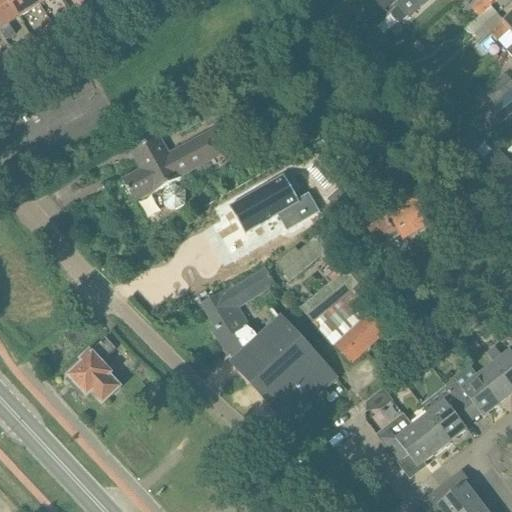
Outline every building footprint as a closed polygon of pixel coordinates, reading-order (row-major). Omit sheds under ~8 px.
[(10,25),(20,18),(8,0),(0,0),(0,30),(0,31),(6,41),(16,36),(10,25)] [(37,0),(8,0),(20,18),(41,6),(37,0)] [(376,0),(375,2),(385,12),(398,0),(376,0)] [(429,0),(405,0),(393,12),(402,22),(408,16),(409,18),(429,0)] [(499,0),(482,0),(472,9),(480,18),(499,0)] [(350,4),(343,10),(350,19),(357,13),(350,4)] [(491,34),(504,22),(497,14),(476,32),(484,41),(491,34)] [(502,38),(511,48),(511,46),(511,15),(504,22),(491,34),(498,42),(502,38)] [(61,19),(53,25),(62,39),(70,34),(61,19)] [(54,45),(62,39),(53,25),(44,30),(54,45)] [(20,44),(12,49),(21,64),(30,59),(20,44)] [(13,70),(21,64),(12,49),(3,55),(13,70)] [(353,60),(346,53),(337,61),(343,69),(353,60)] [(276,86),(271,74),(257,80),(263,92),(276,86)] [(511,89),(511,82),(508,78),(486,95),(494,104),(511,89)] [(500,126),(511,115),(511,90),(488,112),(500,126)] [(380,95),(371,105),(380,114),(390,105),(380,95)] [(200,112),(208,129),(233,115),(224,99),(200,112)] [(214,129),(168,155),(181,179),(182,180),(228,154),(214,129)] [(181,179),(168,155),(159,138),(134,152),(144,172),(115,188),(116,189),(125,184),(134,201),(153,191),(155,194),(165,188),(167,190),(165,191),(164,204),(174,210),(186,204),(185,191),(176,185),(174,186),(172,184),(181,179)] [(500,152),(485,167),(496,178),(511,164),(500,152)] [(287,167),(232,198),(248,226),(302,195),(287,167)] [(342,187),(327,200),(335,209),(350,196),(342,187)] [(425,220),(409,193),(366,220),(378,241),(407,223),(410,229),(425,220)] [(320,213),(315,204),(298,214),(303,224),(320,213)] [(295,251),(277,265),(291,282),(321,255),(340,277),(303,310),(351,365),(392,328),(358,287),(366,280),(327,234),(299,256),(295,251)] [(157,250),(153,247),(149,247),(146,251),(147,256),(151,259),(155,258),(158,254),(157,250)] [(219,296),(203,306),(217,329),(213,331),(228,356),(232,354),(237,359),(236,360),(238,361),(234,365),(288,424),(336,379),(281,321),(259,342),(249,329),(248,330),(236,309),(275,285),(265,270),(226,294),(225,292),(219,296)] [(395,292),(408,310),(426,297),(419,286),(414,290),(404,276),(389,287),(394,293),(395,292)] [(505,311),(511,306),(511,288),(497,300),(505,311)] [(474,316),(463,324),(469,332),(480,324),(474,316)] [(65,337),(75,348),(90,333),(81,323),(65,337)] [(458,341),(469,332),(463,324),(452,333),(458,341)] [(84,364),(70,378),(78,387),(76,390),(83,398),(85,395),(87,397),(92,393),(103,405),(120,388),(110,377),(111,375),(102,364),(116,350),(106,339),(81,362),(84,364)] [(438,348),(444,356),(456,348),(450,339),(438,348)] [(496,348),(487,354),(511,387),(511,352),(511,353),(504,359),(496,348)] [(49,358),(55,364),(60,359),(55,353),(49,358)] [(500,406),(511,396),(511,387),(487,354),(486,355),(494,366),(479,378),(500,406)] [(479,378),(471,367),(446,387),(462,407),(469,401),(483,419),(500,406),(479,378)] [(411,370),(400,378),(406,386),(417,377),(411,370)] [(406,386),(400,378),(389,387),(395,394),(406,386)] [(422,407),(429,416),(430,416),(451,444),(468,431),(454,414),(462,407),(446,387),(422,407)] [(430,416),(429,416),(413,429),(435,456),(451,444),(430,416)] [(400,464),(409,457),(418,469),(435,456),(413,429),(406,420),(398,425),(380,439),(401,466),(400,464)] [(424,502),(432,511),(465,511),(479,501),(466,485),(453,495),(446,486),(424,502)] [(465,511),(486,511),(479,501),(465,511)]
